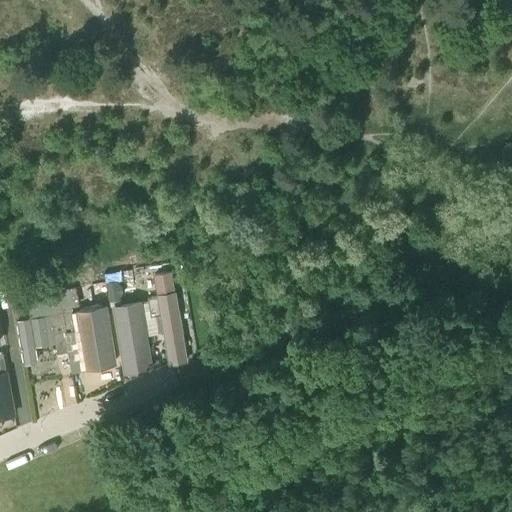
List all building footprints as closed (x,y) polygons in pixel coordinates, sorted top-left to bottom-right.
[(158,294),(174,291),(171,270),(154,273),(158,294)] [(105,282),(109,300),(121,298),(120,295),(122,292),(122,290),(121,285),(118,282),(117,279),(105,282)] [(73,307),(72,302),(69,288),(58,290),(62,308),(73,307)] [(29,314),(51,310),(62,308),(58,290),(26,296),(29,314)] [(163,315),(162,316),(170,364),(187,361),(175,293),(159,295),(159,297),(159,296),(163,315)] [(150,317),(161,315),(158,296),(147,298),(150,317)] [(150,370),(135,302),(104,308),(119,376),(150,370)] [(62,308),(63,313),(65,327),(76,325),(73,307),(62,308)] [(108,365),(101,307),(78,310),(86,368),(108,365)] [(62,308),(51,310),(54,329),(65,327),(63,313),(62,308)] [(46,317),(11,323),(19,366),(54,360),(46,317)] [(76,325),(65,327),(70,351),(81,349),(77,325),(76,325)]
